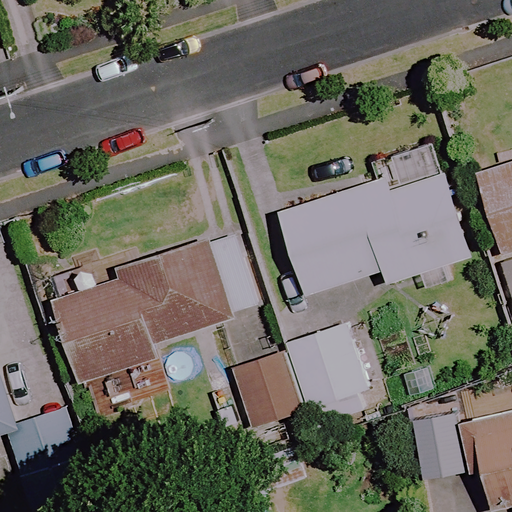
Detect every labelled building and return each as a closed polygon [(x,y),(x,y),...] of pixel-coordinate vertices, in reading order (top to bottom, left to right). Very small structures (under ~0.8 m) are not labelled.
[(459,264),(435,167),(284,205),(307,293),(385,274),(387,282),(459,264)] [(511,167),(480,178),(506,258),(511,276),(511,167)] [(232,321),(208,243),(121,271),(125,283),(57,305),(81,383),(157,359),(153,346),(232,321)] [(380,396),(362,321),(285,339),(289,355),(234,369),(248,428),(380,396)] [(0,434),(21,427),(0,367),(0,434)] [(511,412),(477,417),(490,511),(495,511),(511,509),(511,412)] [(69,511),(97,503),(68,417),(8,437),(33,511),(69,511)] [(459,424),(415,429),(421,479),(465,473),(459,424)]
